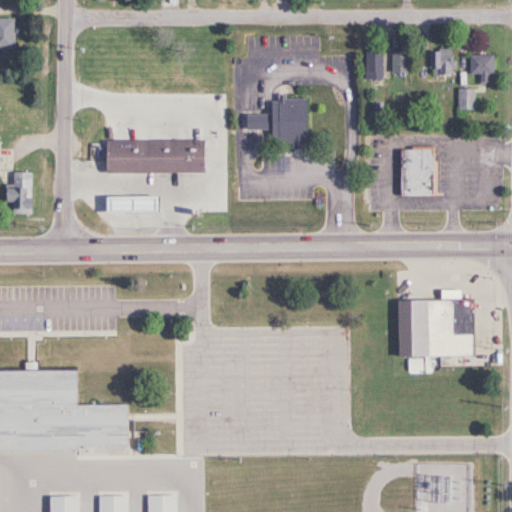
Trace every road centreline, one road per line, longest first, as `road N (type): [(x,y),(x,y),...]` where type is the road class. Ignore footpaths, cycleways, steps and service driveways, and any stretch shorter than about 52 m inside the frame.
road 1 (primary): [(511,248),(0,254)]
road 2 (residential): [(67,17),(511,21)]
road 3 (residential): [(60,254),(67,0)]
